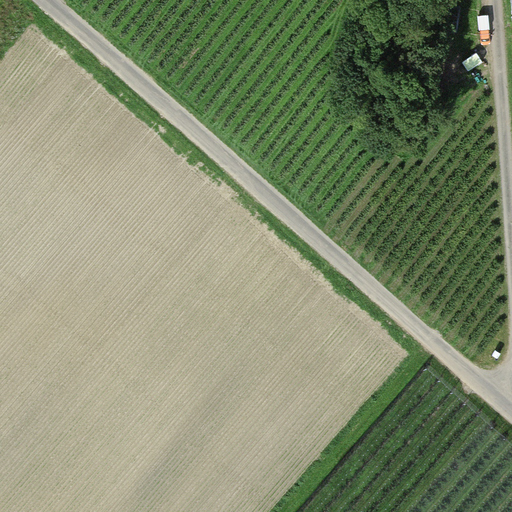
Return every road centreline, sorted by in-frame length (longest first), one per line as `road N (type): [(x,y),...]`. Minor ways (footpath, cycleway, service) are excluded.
road 1 (unclassified): [(49,0),(511,414)]
road 2 (track): [(495,0),(511,235)]
